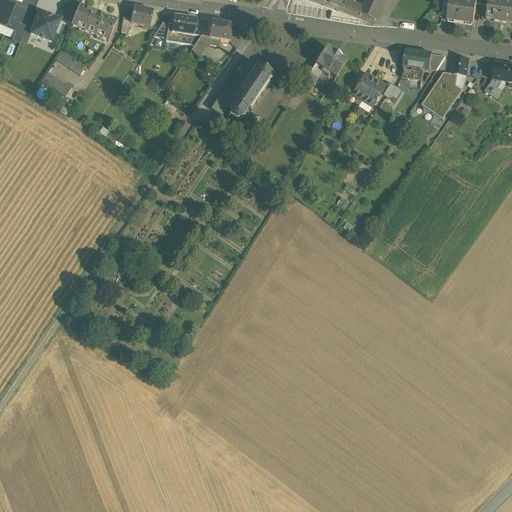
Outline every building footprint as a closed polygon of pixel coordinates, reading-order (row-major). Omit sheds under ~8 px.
[(363,7),(347,0),(345,0),(343,7),(360,15),(363,7)] [(383,0),(366,0),(363,7),(360,15),(374,21),(383,0)] [(463,0),(450,0),(449,4),(448,17),(447,22),(460,23),(463,0)] [(476,1),(468,0),(463,0),(460,23),(473,25),(476,6),(477,1),(476,1)] [(499,0),(489,0),(488,8),(487,21),(501,23),(504,1),(499,0)] [(511,0),(504,0),(504,1),(501,23),(511,24),(511,0)] [(0,33),(3,35),(15,7),(0,1),(0,33)] [(73,24),(80,7),(68,2),(61,19),(73,24)] [(448,17),(449,4),(443,3),(441,16),(448,17)] [(15,7),(3,35),(13,39),(16,33),(16,34),(20,25),(26,11),(15,7)] [(117,22),(80,7),(73,24),(71,28),(109,43),(117,22)] [(154,13),(134,9),(131,21),(131,25),(150,29),(154,13)] [(60,21),(40,13),(31,35),(51,43),(60,21)] [(197,20),(174,17),(173,26),(169,25),(168,27),(167,41),(166,43),(195,48),(201,38),(195,37),(197,20)] [(122,35),(128,36),(131,25),(131,21),(125,20),(122,35)] [(229,25),(212,23),(209,40),(208,46),(219,48),(220,42),(230,43),(232,29),(229,25)] [(167,41),(168,27),(164,24),(154,38),(167,41)] [(27,28),(20,25),(16,34),(16,33),(13,39),(12,42),(20,45),(27,28)] [(191,53),(199,58),(208,46),(209,40),(201,38),(195,48),(191,53)] [(324,70),(322,73),(329,77),(331,75),(336,79),(347,63),(327,49),(316,65),(324,70)] [(415,81),(419,53),(406,51),(402,79),(415,81)] [(86,68),(62,53),(56,62),(80,77),(86,68)] [(432,55),(419,53),(415,81),(422,82),(423,72),(429,73),(430,72),(432,55)] [(446,57),(432,55),(430,72),(437,73),(446,57)] [(470,61),(454,59),(452,76),(458,77),(467,78),(470,61)] [(249,61),(225,96),(222,94),(211,110),(222,117),(227,109),(230,111),(230,117),(228,119),(228,120),(230,119),(236,122),(236,125),(237,125),(237,122),(243,120),(246,121),(243,125),(250,130),(252,127),(253,128),(259,120),(259,119),(259,118),(258,118),(251,114),(250,113),(255,105),(257,106),(257,105),(256,104),(261,97),(262,97),(263,96),(262,96),(267,88),(268,89),(269,88),(268,87),(269,85),(270,86),(269,85),(271,82),(273,82),(272,81),(273,79),(274,80),(275,79),(274,78),(273,78),(274,76),(273,76),(272,77),(268,74),(269,72),(268,72),(267,74),(264,71),(265,70),(264,69),(263,71),(259,68),(259,67),(258,66),(258,67),(249,61)] [(498,90),(502,84),(511,85),(511,67),(495,65),(493,74),(490,73),(490,77),(493,77),(492,82),(485,92),(497,101),(502,93),(498,90)] [(318,79),(310,73),(301,88),(308,93),(318,79)] [(65,99),(71,90),(48,74),(42,83),(65,99)] [(444,75),(422,107),(442,121),(464,90),(457,86),(458,77),(444,75)] [(364,76),(357,88),(352,96),(362,102),(375,82),(370,79),(369,79),(364,76)] [(380,85),(375,82),(362,102),(373,108),(384,89),(379,86),(380,85)] [(352,96),(357,88),(352,84),(345,96),(350,99),(352,96)] [(396,88),(390,85),(383,97),(389,100),(396,88)] [(402,92),(396,88),(389,100),(395,104),(402,92)] [(317,143),(321,152),(331,148),(328,139),(317,143)] [(240,225),(253,230),(255,225),(242,220),(240,225)]
